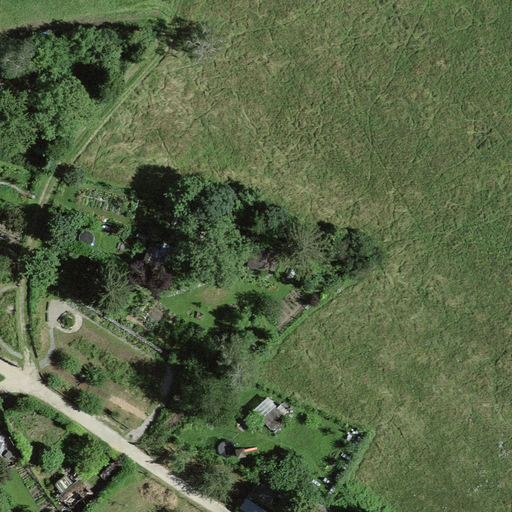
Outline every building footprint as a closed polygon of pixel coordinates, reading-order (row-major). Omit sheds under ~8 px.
[(43,70),(42,85),(45,85),(60,86),(61,71),(43,70)] [(251,267),(266,270),(271,247),(255,244),(251,267)] [(159,251),(154,265),(166,270),(174,251),(161,246),(159,251)] [(264,420),(270,427),(283,415),(277,408),(263,420),(264,420)] [(68,511),(72,509),(70,508),(90,491),(81,482),(62,498),(67,504),(61,509),(63,511),(68,511)]
